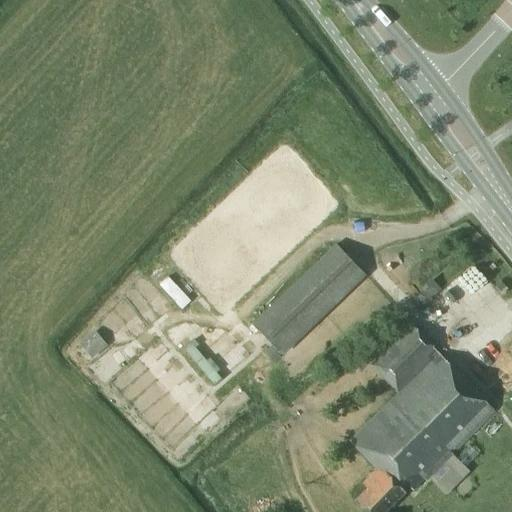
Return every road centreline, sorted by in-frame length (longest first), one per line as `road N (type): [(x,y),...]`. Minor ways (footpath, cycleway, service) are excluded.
road 1 (secondary): [(418,99),(511,221)]
road 2 (secondary): [(511,199),(438,85)]
road 3 (secondary): [(345,0),(418,99)]
